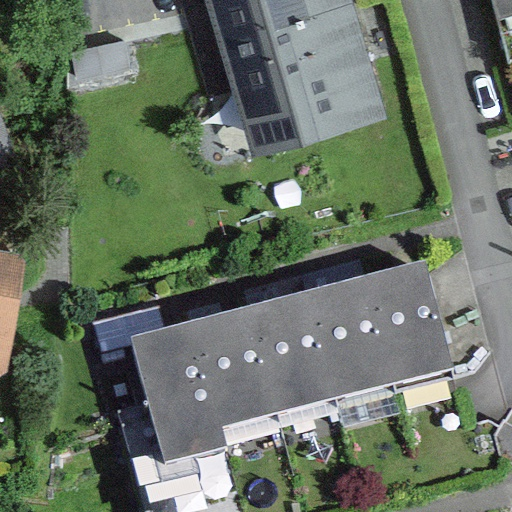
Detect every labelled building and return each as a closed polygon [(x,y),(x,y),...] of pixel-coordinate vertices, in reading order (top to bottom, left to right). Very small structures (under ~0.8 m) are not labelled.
[(350,0),(221,0),(267,148),(385,112),(350,0)] [(511,0),(494,0),(499,16),(511,12),(511,0)] [(0,249),(0,361),(6,363),(28,255),(0,249)] [(408,409),(465,395),(435,279),(377,294),(408,409)] [(350,424),(408,409),(377,294),(319,308),(350,424)] [(158,307),(99,321),(105,346),(164,332),(158,307)] [(295,438),(350,424),(319,308),(266,322),(295,438)] [(237,453),(295,438),(266,322),(207,337),(237,453)] [(182,467),(237,453),(207,337),(152,351),(182,467)]
